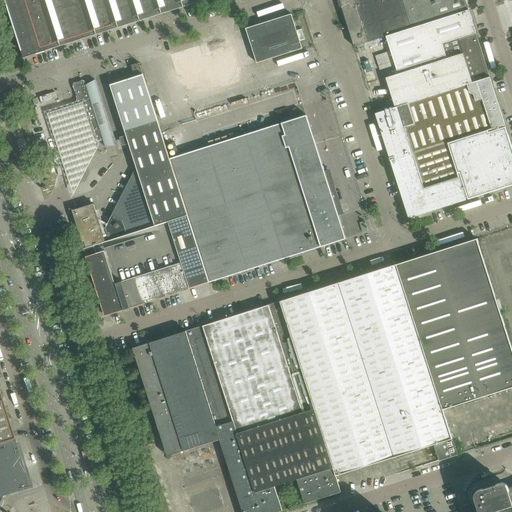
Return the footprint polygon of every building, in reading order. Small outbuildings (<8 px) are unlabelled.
[(5,0),(22,51),(21,51),(21,52),(22,51),(24,57),(23,57),(24,58),(47,51),(47,50),(205,0),(5,0)] [(411,29),(401,0),(339,0),(354,47),(386,37),(411,29)] [(401,0),(411,29),(469,10),(465,0),(401,0)] [(411,29),(386,37),(398,74),(386,78),(396,107),(375,114),(409,218),(466,200),(511,185),(511,146),(505,125),(490,77),(476,33),(473,23),(469,10),(411,29)] [(257,61),(303,49),(294,14),(248,26),(257,61)] [(386,37),(367,43),(370,51),(389,45),(386,37)] [(131,65),(135,77),(143,74),(139,63),(131,65)] [(365,73),(368,82),(376,79),(374,71),(365,73)] [(73,211),(85,249),(106,242),(155,226),(188,215),(170,160),(157,121),(143,74),(135,77),(110,85),(138,170),(135,171),(123,193),(122,193),(119,200),(120,200),(105,228),(107,234),(103,235),(94,204),(73,211)] [(86,86),(85,82),(84,82),(84,81),(83,81),(82,81),(75,83),(74,84),(74,85),(74,86),(78,100),(76,102),(83,124),(91,128),(94,137),(94,138),(95,139),(95,140),(96,140),(97,141),(99,141),(100,141),(102,140),(105,147),(109,145),(115,143),(96,83),(90,84),(86,86)] [(55,92),(40,97),(42,103),(57,98),(55,92)] [(83,124),(76,102),(43,113),(71,200),(97,149),(94,137),(91,128),(83,124)] [(170,160),(188,215),(209,282),(322,246),(346,239),(342,227),(306,116),(170,160)] [(209,282),(188,215),(155,226),(106,242),(85,249),(87,256),(106,315),(209,282)] [(511,347),(477,237),(132,346),(167,456),(219,439),(242,511),(269,511),(280,509),(272,484),(332,465),(335,475),(451,438),(442,409),(511,386),(511,347)] [(0,443),(14,439),(0,394),(0,376),(1,376),(0,373),(0,443)] [(14,439),(0,443),(0,496),(18,491),(19,492),(20,492),(19,490),(29,487),(24,470),(15,443),(14,439)] [(511,511),(511,486),(508,488),(508,487),(507,486),(506,485),(505,484),(504,483),(503,483),(501,483),(500,483),(479,490),(478,491),(477,491),(476,492),(475,493),(475,494),(474,495),(474,497),(475,498),(479,511),(511,511)]
